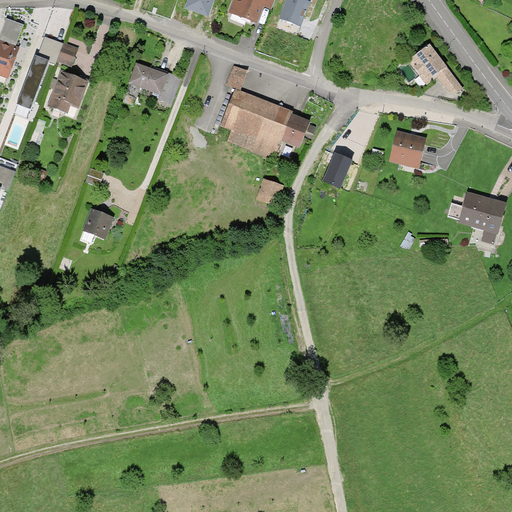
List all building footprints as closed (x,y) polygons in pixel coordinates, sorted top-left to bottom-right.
[(214,0),(187,0),(184,10),(208,18),(214,0)] [(234,0),(229,12),(245,18),(255,22),(262,6),(264,0),(242,0),(241,4),(234,0)] [(264,0),(262,6),(271,10),(274,0),(264,0)] [(312,3),(301,0),(287,0),(281,22),(303,29),(312,3)] [(0,71),(1,70),(8,73),(17,49),(12,47),(16,39),(17,39),(23,25),(8,19),(2,34),(5,35),(2,43),(0,42),(0,71)] [(44,37),(37,57),(48,60),(55,63),(63,43),(44,37)] [(64,45),(58,60),(72,65),(78,50),(64,45)] [(463,88),(448,68),(448,69),(430,45),(419,53),(417,52),(409,58),(416,67),(415,68),(421,75),(424,72),(430,79),(441,71),(443,73),(448,69),(457,82),(448,89),(449,90),(458,92),(463,88)] [(30,109),(48,60),(37,57),(34,56),(17,104),(30,109)] [(137,65),(131,83),(141,86),(160,93),(167,76),(156,71),(137,65)] [(229,85),(239,89),(246,71),(235,67),(229,85)] [(438,76),(448,89),(457,82),(448,69),(443,73),(441,71),(430,79),(424,72),(421,75),(424,78),(427,83),(438,76)] [(50,107),(62,111),(66,102),(78,106),(87,81),(73,76),(63,72),(50,107)] [(167,75),(167,76),(160,93),(155,110),(166,114),(179,79),(167,75)] [(141,86),(131,83),(130,83),(126,94),(137,98),(141,86)] [(267,157),(274,159),(282,139),(281,139),(291,115),(263,104),(234,93),(222,125),(233,129),(229,140),(252,149),(251,151),(264,156),(263,158),(267,159),(267,157)] [(75,116),(78,106),(66,102),(62,111),(75,116)] [(310,123),(291,115),(281,139),(282,139),(300,147),(310,123)] [(412,137),(398,133),(391,160),(402,163),(403,158),(420,163),(426,140),(412,137)] [(384,151),(374,148),(371,160),(381,162),(384,151)] [(340,187),(351,160),(335,153),(323,180),(340,187)] [(420,163),(403,158),(402,163),(419,167),(420,163)] [(0,186),(8,190),(15,171),(0,166),(0,186)] [(91,168),(86,182),(100,187),(105,173),(91,168)] [(265,180),(259,200),(275,206),(282,185),(265,180)] [(487,228),(497,231),(505,205),(493,202),(492,206),(483,203),(468,198),(466,207),(462,220),(462,221),(487,228)] [(448,216),(462,220),(466,207),(452,203),(448,216)] [(93,210),(85,231),(95,235),(105,239),(113,217),(104,214),(93,210)] [(494,243),(497,231),(487,228),(483,240),(494,243)] [(91,243),(95,235),(85,231),(82,239),(91,243)]
